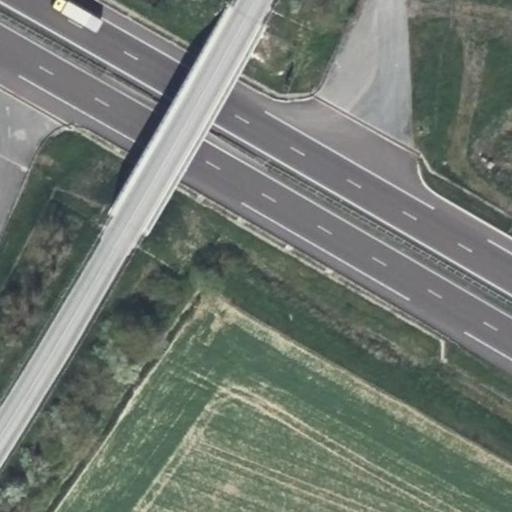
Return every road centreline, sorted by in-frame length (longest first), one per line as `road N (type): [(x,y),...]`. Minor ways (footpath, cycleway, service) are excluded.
road 1 (motorway): [(0,43),(511,338)]
road 2 (motorway): [(511,273),(32,0)]
road 3 (tertiary): [(0,435),(251,0)]
